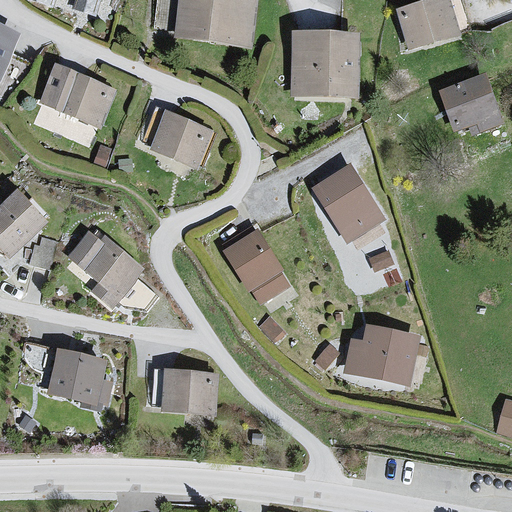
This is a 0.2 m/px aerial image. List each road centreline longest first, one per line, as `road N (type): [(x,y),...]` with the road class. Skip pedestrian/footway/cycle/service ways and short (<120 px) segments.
road 1 (residential): [(5,0),(30,23),(231,115),(250,153),(243,188),(172,234),(161,260),(222,363),(316,447),(324,493)]
road 2 (tertiary): [(0,478),(147,476),(324,493)]
